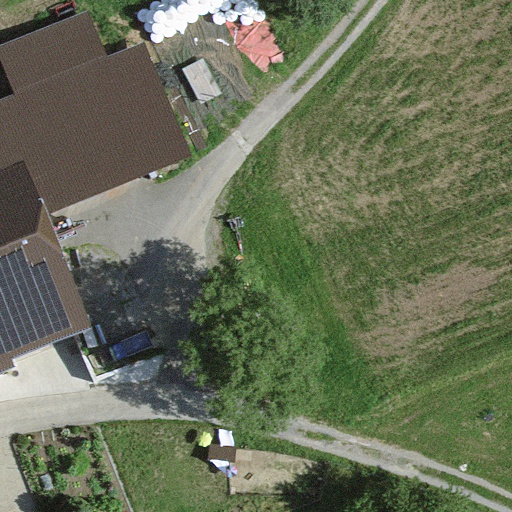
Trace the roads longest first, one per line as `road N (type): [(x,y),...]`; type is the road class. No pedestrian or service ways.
road 1 (track): [(376,0),(236,143),(183,233),(173,406),(291,423),(511,507)]
road 2 (residential): [(173,406),(0,424)]
